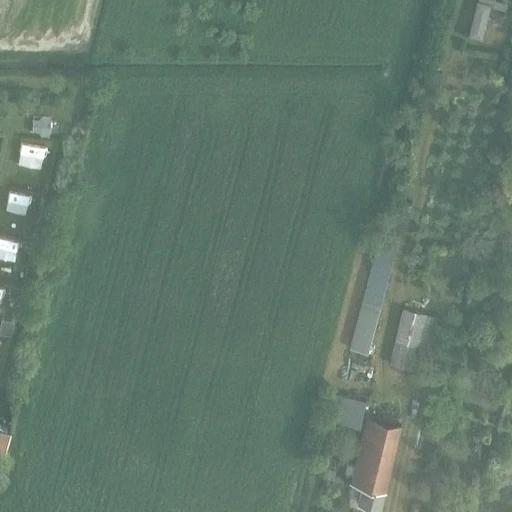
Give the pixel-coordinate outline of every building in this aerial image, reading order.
[(508,3),(495,0),(476,0),(468,36),(482,39),(490,6),(505,10),(508,3)] [(387,236),(402,239),(412,204),(397,201),(387,236)] [(0,255),(20,258),(22,240),(1,237),(0,241),(0,255)] [(377,240),(349,350),(367,354),(396,245),(377,240)] [(419,346),(429,348),(438,316),(402,307),(389,364),(413,369),(419,346)] [(328,420),(359,426),(365,399),(333,393),(328,420)] [(358,503),(380,508),(400,423),(367,416),(351,482),(362,485),(358,503)] [(0,436),(0,461),(5,463),(11,439),(0,436)] [(325,469),(323,478),(333,480),(335,471),(325,469)]
